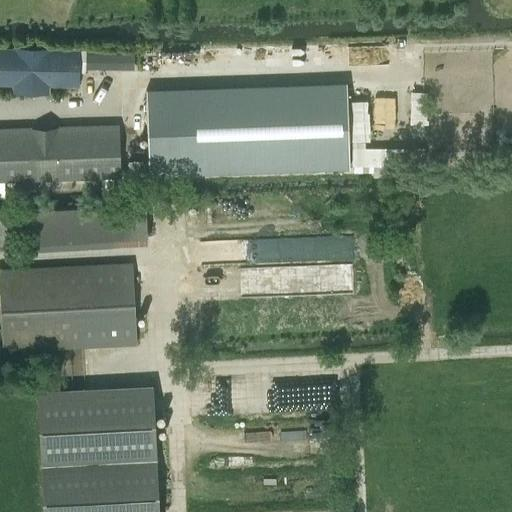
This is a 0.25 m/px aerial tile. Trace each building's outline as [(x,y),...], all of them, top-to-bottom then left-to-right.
[(0,50),(0,82),(15,83),(15,89),(47,90),(47,84),(75,84),(76,52),(0,50)] [(145,53),(146,70),(178,70),(178,52),(145,53)] [(122,69),(122,53),(83,53),(83,69),(122,69)] [(347,83),(146,90),(149,175),(350,168),(347,83)] [(413,90),(414,123),(431,123),(431,90),(413,90)] [(117,130),(0,133),(0,179),(119,176),(117,130)] [(429,166),(428,148),(353,149),(353,167),(429,166)] [(147,162),(127,162),(127,179),(147,179),(147,162)] [(28,210),(31,250),(147,243),(145,203),(28,210)] [(0,211),(0,250),(22,250),(22,211),(0,211)] [(250,239),(251,261),(284,260),(284,250),(294,249),(293,238),(250,239)] [(317,258),(318,292),(354,292),(353,261),(354,261),(354,240),(309,240),(309,258),(317,258)] [(0,282),(3,350),(137,343),(133,262),(0,269),(0,282)] [(45,511),(157,511),(151,386),(40,391),(45,511)]
